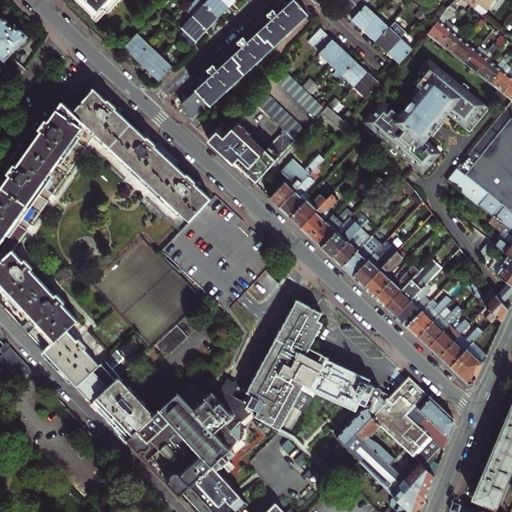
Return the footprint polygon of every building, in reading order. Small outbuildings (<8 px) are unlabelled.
[(78,0),(85,5),(94,14),(96,16),(104,8),(106,10),(115,0),(78,0)] [(115,0),(106,10),(104,8),(96,16),(94,14),(93,15),(98,20),(107,11),(109,13),(121,0),(115,0)] [(180,4),(175,0),(169,0),(168,1),(176,8),(180,4)] [(217,18),(201,2),(198,0),(196,0),(187,11),(189,13),(207,30),(209,28),(208,27),(212,23),(217,18)] [(202,0),(201,2),(217,18),(222,12),(226,8),(227,9),(229,7),(222,0),(202,0)] [(259,32),(272,47),(308,15),(294,0),(278,15),(275,12),(275,11),(273,10),(272,11),(271,12),(270,13),(268,14),(269,16),(270,16),(273,19),(259,32)] [(346,15),(351,20),(352,20),(361,9),(365,5),(366,3),(369,0),(347,0),(339,10),(340,10),(346,15)] [(463,0),(483,15),(494,0),(463,0)] [(364,31),(377,17),(365,6),(366,6),(365,5),(361,9),(352,20),(353,20),(353,19),(359,25),(363,28),(362,29),(364,31)] [(436,13),(441,17),(446,9),(442,6),(436,13)] [(441,17),(438,21),(451,31),(454,26),(446,20),(454,10),(449,6),(448,7),(446,9),(441,17)] [(415,15),(419,18),(426,11),(421,8),(415,15)] [(426,11),(419,18),(424,21),(433,11),(428,8),(426,11)] [(159,20),(166,13),(161,9),(155,16),(159,20)] [(207,30),(189,13),(178,25),(180,27),(185,31),(195,41),(199,37),(204,31),(205,32),(207,30)] [(0,55),(5,60),(10,54),(27,37),(26,36),(20,31),(15,26),(14,28),(0,15),(0,55)] [(476,25),(481,19),(476,15),(466,28),(470,32),(476,25)] [(376,41),(388,28),(377,17),(364,31),(366,33),(367,32),(371,36),(376,41)] [(485,22),(481,19),(476,25),(480,28),(485,22)] [(440,44),(451,31),(438,21),(427,34),(433,39),(437,42),(440,44)] [(387,53),(400,39),(404,35),(392,24),(388,28),(376,41),(382,46),(386,50),(385,51),(387,53)] [(467,36),(454,26),(451,31),(463,41),(467,36)] [(173,34),(178,38),(185,31),(180,27),(173,34)] [(326,35),(320,29),(308,42),(314,48),(326,35)] [(185,31),(178,38),(189,49),(196,42),(195,41),(185,31)] [(452,54),(463,41),(451,31),(440,44),(452,54)] [(245,73),(272,47),(259,32),(248,43),(245,39),(245,38),(244,37),(242,39),(241,40),(240,41),(238,42),(239,44),(240,43),(243,47),(234,56),(242,65),(240,67),(245,73)] [(149,45),(137,34),(124,47),(126,50),(128,49),(132,53),(137,58),(149,45)] [(493,55),(495,51),(506,38),(501,34),(494,43),(493,43),(485,53),(478,47),(476,50),(488,60),(493,55)] [(314,48),(320,53),(332,40),(326,35),(314,48)] [(400,63),(413,49),(412,49),(412,50),(400,39),(387,53),(389,55),(390,54),(395,58),(400,63)] [(332,40),(320,53),(332,64),(345,50),(342,48),(342,49),(336,44),(332,40)] [(452,54),(465,64),(476,50),(463,41),(452,54)] [(160,56),(149,45),(137,58),(143,63),(146,67),(146,68),(148,70),(160,56)] [(345,50),(332,64),(343,75),(355,62),(350,58),(346,53),(347,52),(345,50)] [(477,74),(488,60),(476,50),(465,64),(477,74)] [(25,69),(10,54),(5,60),(0,65),(16,81),(25,69)] [(172,68),(160,56),(148,70),(150,72),(151,71),(155,75),(160,80),(172,68)] [(242,65),(234,56),(218,70),(215,67),(215,66),(213,65),(212,67),(210,68),(208,69),(209,71),(210,71),(213,74),(197,90),(210,104),(210,105),(245,73),(240,67),(242,65)] [(382,102),(365,123),(368,126),(365,129),(379,140),(382,137),(395,148),(393,151),(397,154),(400,151),(425,172),(442,151),(427,138),(432,132),(434,133),(444,120),(442,119),(449,111),(471,129),(489,108),(467,90),(469,87),(464,83),(461,86),(429,60),(422,69),(421,68),(417,73),(420,76),(414,83),(418,86),(414,91),(418,94),(400,116),(382,102)] [(490,84),(501,70),(496,67),(488,60),(477,74),(490,84)] [(506,63),(502,60),(496,67),(501,70),(506,63)] [(360,67),(355,62),(343,75),(355,86),(368,72),(366,70),(365,71),(360,67)] [(506,63),(501,70),(507,75),(511,70),(511,68),(511,67),(506,63)] [(280,84),(289,75),(284,69),(274,79),(280,84)] [(501,70),(490,84),(496,89),(500,92),(502,94),(511,81),(511,78),(507,75),(501,70)] [(368,72),(355,86),(367,97),(380,84),(379,83),(379,84),(374,80),(369,75),(370,74),(368,72)] [(280,84),(285,89),(295,79),(289,75),(280,84)] [(295,79),(285,89),(290,94),(299,84),(295,79)] [(303,86),(307,90),(314,82),(310,79),(303,86)] [(511,100),(511,101),(511,81),(502,94),(511,100)] [(318,86),(314,82),(307,90),(311,94),(318,86)] [(95,132),(115,109),(117,108),(114,105),(109,101),(112,97),(106,92),(99,85),(98,84),(94,87),(91,91),(91,92),(73,112),(95,132)] [(290,94),(295,99),(304,89),(299,84),(290,94)] [(304,89),(295,99),(300,104),(310,94),(306,91),(304,89)] [(210,104),(197,90),(181,104),(188,111),(195,118),(210,104)] [(254,100),(257,104),(260,106),(269,96),(264,90),(254,100)] [(315,99),(310,94),(300,104),(305,109),(315,99)] [(265,111),(275,100),(269,96),(260,106),(265,111)] [(328,106),(332,109),(339,102),(335,98),(328,106)] [(315,99),(305,109),(310,113),(320,103),(318,102),(315,99)] [(265,111),(270,116),(280,105),(275,100),(265,111)] [(504,206),(511,213),(511,212),(511,101),(511,100),(456,168),(504,206)] [(13,250),(96,133),(95,132),(73,112),(63,102),(49,121),(47,120),(40,129),(43,131),(18,166),(15,164),(9,173),(12,175),(0,191),(0,264),(13,252),(14,251),(13,250)] [(339,102),(332,109),(336,113),(343,106),(339,102)] [(321,113),(325,109),(320,103),(310,113),(316,119),(321,113)] [(280,105),(270,116),(275,120),(284,110),(280,105)] [(325,109),(321,113),(347,135),(353,129),(327,107),(325,109)] [(115,109),(95,132),(96,133),(111,147),(131,125),(117,111),(115,109)] [(275,120),(280,125),(290,115),(284,110),(275,120)] [(285,130),(295,120),(290,115),(280,125),(285,130)] [(285,130),(290,135),(299,124),(295,120),(285,130)] [(211,138),(209,141),(219,150),(223,154),(239,168),(255,183),(296,140),(290,135),(285,130),(265,150),(250,136),(251,134),(239,122),(232,129),(225,123),(225,124),(211,138)] [(211,138),(225,124),(223,122),(209,136),(211,138)] [(299,124),(290,135),(296,140),(305,130),(299,124)] [(134,169),(155,146),(156,145),(152,141),(148,138),(147,139),(145,137),(131,125),(111,147),(134,169)] [(144,178),(165,156),(161,152),(155,146),(134,169),(144,178)] [(275,202),(279,207),(309,175),(324,159),(319,154),(307,167),(295,156),(280,171),(288,178),(270,198),(275,202)] [(154,188),(175,165),(172,162),(171,161),(167,158),(165,156),(144,178),(154,188)] [(175,165),(154,188),(165,198),(186,175),(180,170),(175,165)] [(494,218),(504,206),(456,168),(447,180),(461,191),(493,216),(494,218)] [(186,175),(165,198),(189,221),(211,198),(194,183),(196,182),(194,180),(192,178),(187,174),(186,175)] [(284,212),(290,217),(308,198),(310,196),(305,191),(315,180),(309,175),(279,207),(284,212)] [(301,227),(333,193),(333,192),(327,187),(312,202),(308,198),(290,217),(295,222),(301,227)] [(306,232),(311,237),(333,214),(329,209),(338,199),(333,193),(301,227),(306,232)] [(179,232),(161,251),(225,312),(228,309),(237,299),(270,264),(279,255),(272,248),(270,246),(246,224),(238,217),(215,195),(211,198),(189,221),(179,232)] [(509,255),(511,257),(511,212),(511,213),(504,206),(494,218),(493,216),(488,222),(503,235),(495,245),(509,255)] [(321,247),(350,217),(353,213),(347,208),(337,218),(333,214),(311,237),(316,241),(321,247)] [(326,251),(333,257),(361,228),(368,220),(364,216),(361,220),(359,218),(355,222),(350,217),(321,247),(326,251)] [(361,228),(333,257),(338,262),(343,267),(370,237),(361,228)] [(347,271),(353,276),(382,245),(372,236),(370,237),(343,267),(347,271)] [(451,237),(443,246),(453,255),(460,248),(451,237)] [(382,245),(353,276),(359,282),(364,286),(399,249),(388,239),(382,245)] [(489,240),(480,250),(484,259),(487,255),(489,252),(495,245),(489,240)] [(375,297),(391,280),(384,273),(386,271),(387,271),(390,270),(405,255),(399,249),(364,286),(369,291),(375,297)] [(23,262),(13,252),(0,264),(0,303),(1,304),(29,335),(44,351),(67,330),(77,320),(63,304),(65,302),(57,294),(55,296),(30,270),(33,268),(25,259),(23,262)] [(487,255),(495,261),(511,273),(511,257),(509,255),(505,261),(500,257),(497,258),(489,252),(487,255)] [(511,273),(495,261),(488,268),(507,282),(511,285),(511,273)] [(380,301),(385,307),(419,271),(413,266),(400,279),(399,282),(400,283),(398,286),(391,280),(375,297),(380,301)] [(395,316),(417,294),(412,289),(424,276),(419,271),(385,307),(389,310),(395,316)] [(466,279),(458,271),(454,276),(462,284),(466,279)] [(496,295),(502,303),(508,297),(509,295),(511,292),(511,285),(507,282),(501,289),(496,295)] [(407,327),(428,304),(429,303),(423,298),(425,296),(424,295),(431,287),(427,283),(417,294),(395,316),(400,320),(407,327)] [(508,309),(502,303),(496,295),(491,288),(483,296),(471,284),(469,286),(467,285),(465,287),(486,307),(491,312),(502,322),(505,314),(508,309)] [(172,307),(172,300),(186,300),(192,307),(201,300),(194,292),(185,292),(181,287),(171,287),(168,289),(165,285),(155,294),(155,298),(162,298),(155,303),(158,307),(150,307),(159,317),(153,322),(161,322),(161,327),(170,328),(148,347),(157,347),(165,357),(190,337),(176,322),(177,321),(177,307),(172,307)] [(417,337),(438,314),(451,300),(447,296),(433,310),(428,304),(407,327),(411,331),(417,337)] [(371,381),(326,360),(330,352),(324,349),(319,346),(315,353),(309,349),(323,324),(318,322),(320,317),(322,313),(298,300),(248,391),(248,393),(254,396),(264,402),(256,417),(257,418),(281,430),(305,385),(312,388),(311,390),(351,409),(358,412),(361,405),(370,411),(381,398),(384,394),(383,393),(383,391),(381,390),(379,389),(377,389),(376,389),(375,389),(375,388),(369,385),(371,381)] [(423,341),(428,347),(449,324),(462,310),(457,306),(444,320),(438,314),(417,337),(423,341)] [(486,307),(480,313),(485,318),(486,318),(491,312),(486,307)] [(486,318),(491,323),(487,326),(496,334),(502,322),(491,312),(486,318)] [(439,357),(459,335),(473,321),(468,316),(454,330),(449,324),(428,347),(433,351),(439,357)] [(450,367),(467,348),(482,332),(477,328),(465,340),(459,335),(439,357),(443,361),(450,367)] [(67,330),(44,351),(61,369),(77,386),(100,366),(84,349),(86,347),(79,339),(77,341),(67,330)] [(0,351),(2,354),(0,355),(0,360),(20,382),(32,371),(21,358),(6,342),(3,344),(0,341),(0,351)] [(479,359),(467,348),(450,367),(459,376),(468,384),(474,383),(486,357),(483,354),(479,359)] [(114,352),(108,358),(115,366),(121,360),(114,352)] [(107,370),(101,364),(100,366),(77,386),(84,393),(91,401),(111,384),(105,377),(107,375),(107,370)] [(254,409),(248,406),(242,403),(233,397),(241,382),(236,379),(230,376),(226,384),(224,384),(220,391),(213,394),(212,393),(207,398),(208,399),(242,437),(256,425),(254,421),(256,417),(251,415),(254,409)] [(129,388),(119,377),(111,384),(91,401),(108,420),(127,440),(155,415),(142,402),(143,401),(130,387),(129,388)] [(372,416),(381,426),(419,462),(423,466),(425,464),(439,450),(440,448),(428,436),(406,415),(426,394),(419,387),(409,377),(405,382),(389,399),(372,416)] [(127,440),(139,453),(143,450),(146,451),(150,447),(150,443),(151,442),(165,457),(179,472),(177,473),(173,473),(170,476),(170,480),(167,483),(179,496),(190,485),(230,449),(242,437),(208,399),(196,411),(195,410),(196,408),(196,405),(195,402),(194,401),(192,399),(190,398),(187,397),(185,399),(179,393),(155,415),(127,440)] [(248,406),(254,396),(248,393),(242,403),(248,406)] [(351,409),(332,431),(345,445),(356,433),(372,416),(389,399),(385,394),(384,394),(381,398),(370,411),(361,405),(358,412),(351,409)] [(256,417),(264,402),(254,396),(248,406),(254,409),(251,415),(256,417)] [(449,415),(430,397),(418,409),(437,427),(428,436),(440,448),(444,451),(450,435),(455,424),(455,422),(454,419),(449,415)] [(505,425),(496,445),(511,451),(511,408),(508,418),(502,416),(499,414),(497,418),(496,422),(499,423),(505,425)] [(371,437),(381,426),(372,416),(356,433),(389,464),(395,459),(379,443),(371,437)] [(356,433),(345,445),(353,454),(384,487),(408,511),(419,511),(421,510),(425,499),(403,478),(389,464),(356,433)] [(295,450),(288,441),(280,447),(284,452),(287,456),(295,450)] [(511,467),(511,451),(496,445),(485,471),(480,469),(476,467),(474,472),(473,475),(476,476),(482,479),(473,499),(495,508),(499,498),(502,491),(510,471),(511,467)] [(235,453),(230,449),(190,485),(216,511),(232,511),(246,499),(223,476),(234,465),(228,460),(235,453)] [(430,487),(434,477),(423,466),(419,462),(403,478),(425,499),(430,487)] [(384,511),(408,511),(384,487),(379,491),(388,500),(388,502),(390,504),(384,511)] [(284,511),(276,503),(266,511),(284,511)] [(482,511),(453,503),(450,511),(453,511),(482,511)]
